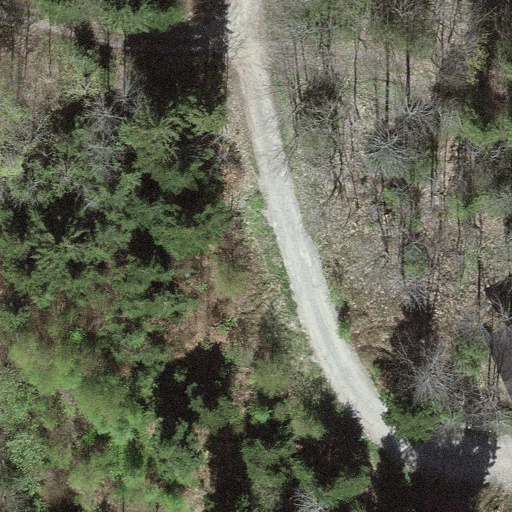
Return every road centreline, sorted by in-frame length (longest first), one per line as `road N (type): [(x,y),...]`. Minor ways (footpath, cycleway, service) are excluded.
road 1 (track): [(511,457),(425,447),(373,412),(352,386),(295,244),(255,99),(243,21)]
road 2 (track): [(0,9),(165,40),(243,21),(247,0)]
